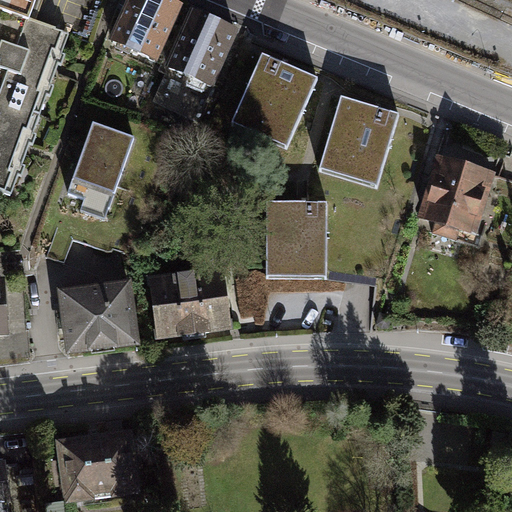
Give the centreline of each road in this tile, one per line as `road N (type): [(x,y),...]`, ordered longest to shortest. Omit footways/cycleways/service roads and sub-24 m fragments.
road 1 (primary): [(511,384),(311,365),(0,400)]
road 2 (tertiary): [(511,105),(259,0)]
